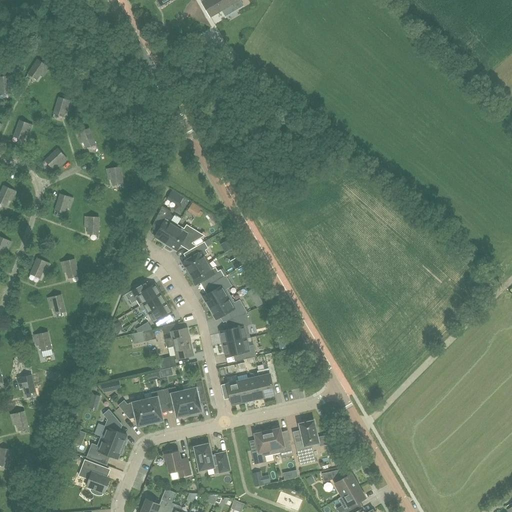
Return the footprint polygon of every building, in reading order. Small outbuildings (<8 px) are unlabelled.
[(216,0),(222,11),(241,0),(216,0)] [(43,76),(49,67),(37,59),(28,74),(37,80),(40,74),(43,76)] [(9,86),(13,86),(12,76),(0,77),(0,94),(10,93),(9,86)] [(69,111),(72,101),(58,97),(53,113),(64,116),(66,110),(69,111)] [(29,135),(32,125),(19,120),(13,136),(23,140),(26,133),(29,135)] [(86,148),(95,144),(89,128),(76,134),(80,143),(83,142),(86,148)] [(59,166),(67,159),(57,149),(45,160),(52,168),(57,163),(59,166)] [(113,185),(123,183),(120,167),(106,169),(108,179),(111,178),(113,185)] [(12,200),(16,191),(3,186),(0,192),(0,202),(6,205),(9,199),(12,200)] [(70,208),(73,198),(60,194),(55,210),(65,213),(67,207),(70,208)] [(195,202),(192,208),(202,214),(205,208),(195,202)] [(166,244),(178,224),(171,220),(174,216),(170,214),(171,211),(162,206),(155,220),(162,224),(155,237),(166,244)] [(210,230),(213,223),(195,216),(192,223),(210,230)] [(98,234),(99,217),(85,217),(84,227),(88,227),(88,234),(98,234)] [(184,228),(178,224),(166,244),(177,251),(184,238),(192,243),(205,235),(186,224),(184,228)] [(7,251),(11,242),(0,236),(0,255),(1,256),(4,250),(7,251)] [(302,238),(284,246),(294,269),(311,262),(302,238)] [(182,263),(188,274),(209,262),(205,255),(208,253),(205,250),(208,248),(204,241),(189,250),(193,256),(182,263)] [(315,258),(324,254),(316,241),(308,246),(315,258)] [(46,273),(50,264),(37,258),(30,274),(40,278),(43,271),(46,273)] [(68,278),(78,276),(74,259),(61,262),(63,272),(66,271),(68,278)] [(215,267),(212,269),(209,262),(188,274),(195,285),(206,279),(210,285),(211,284),(226,276),(226,275),(224,276),(220,269),(218,271),(215,267)] [(202,297),(209,309),(231,296),(227,289),(232,286),(226,276),(211,284),(215,290),(202,297)] [(136,300),(140,306),(160,293),(155,284),(143,291),(140,286),(125,294),(128,300),(129,300),(131,303),(136,300)] [(166,303),(160,293),(140,306),(139,306),(142,311),(146,308),(149,313),(166,303)] [(262,305),(266,302),(262,294),(258,297),(262,305)] [(55,314),(65,311),(61,295),(47,298),(50,308),(53,307),(55,314)] [(239,299),(235,302),(231,296),(209,309),(215,320),(228,312),(232,318),(233,317),(233,318),(246,313),(247,312),(239,299)] [(172,313),(166,303),(149,313),(155,323),(155,322),(157,326),(167,324),(164,317),(172,313)] [(247,324),(248,324),(246,313),(233,318),(235,328),(220,331),(223,344),(246,339),(246,338),(249,337),(249,334),(247,324)] [(193,356),(187,329),(177,331),(175,324),(163,327),(164,334),(170,333),(172,338),(165,340),(167,348),(174,346),(177,360),(193,356)] [(144,340),(154,337),(152,330),(134,334),(135,338),(143,336),(144,340)] [(41,351),(51,349),(48,332),(34,335),(36,345),(39,344),(41,351)] [(248,346),(246,339),(223,344),(226,357),(241,353),(243,360),(248,358),(254,357),(257,356),(254,344),(248,346)] [(176,367),(174,359),(174,356),(160,359),(162,370),(176,367)] [(268,368),(258,370),(264,397),(275,394),(272,383),(278,381),(274,364),(268,365),(268,368)] [(264,397),(258,370),(257,370),(258,376),(248,379),(253,399),(264,397)] [(32,375),(18,378),(14,379),(16,388),(23,387),(25,394),(35,391),(32,375)] [(253,399),(248,379),(238,381),(243,402),(253,399)] [(191,389),(184,391),(190,416),(197,414),(197,412),(202,411),(198,396),(205,394),(202,380),(190,383),(191,389)] [(243,402),(238,381),(227,384),(232,404),(243,402)] [(103,393),(115,390),(113,382),(101,384),(103,393)] [(190,416),(184,391),(177,392),(175,387),(163,389),(166,403),(173,402),(177,417),(181,416),(182,418),(190,416)] [(159,405),(166,403),(163,389),(151,392),(153,398),(145,400),(150,423),(155,422),(155,424),(162,422),(162,420),(163,420),(159,405)] [(150,423),(145,400),(127,404),(124,400),(118,406),(128,415),(133,409),(134,409),(138,426),(140,425),(140,427),(146,426),(146,424),(150,423)] [(103,415),(107,420),(100,438),(124,448),(127,441),(125,440),(127,435),(112,429),(113,427),(119,422),(109,409),(103,415)] [(18,430),(28,428),(24,411),(10,415),(13,424),(16,423),(18,430)] [(332,443),(327,435),(317,437),(317,434),(318,432),(317,429),(315,428),(314,421),(307,422),(305,421),(302,422),(301,424),(299,424),(303,441),(295,442),(299,459),(314,455),(311,445),(319,443),(319,446),(332,443)] [(273,430),(267,431),(273,455),(280,453),(282,459),(293,456),(290,441),(285,442),(285,441),(284,440),(284,441),(283,439),(280,429),(279,429),(277,427),(273,428),(273,430)] [(273,455),(267,431),(262,433),(260,431),(256,432),(256,434),(254,434),(258,450),(251,451),(254,465),(266,462),(265,457),(273,455)] [(121,455),(124,448),(100,438),(97,446),(92,443),(86,458),(99,463),(103,454),(117,459),(119,455),(121,455)] [(200,447),(195,448),(199,466),(197,466),(198,473),(208,471),(207,468),(213,467),(218,466),(220,473),(230,471),(226,453),(215,455),(216,456),(211,457),(208,445),(207,445),(206,444),(200,445),(200,447)] [(0,465),(9,466),(11,449),(0,448),(0,465)] [(171,451),(163,453),(165,462),(167,461),(170,473),(178,471),(179,477),(191,475),(188,462),(181,463),(178,452),(172,453),(171,451)] [(334,463),(339,466),(342,461),(337,458),(334,463)] [(92,489),(91,491),(93,493),(95,494),(97,495),(99,495),(102,495),(102,493),(104,493),(110,479),(100,475),(103,467),(85,460),(79,476),(89,480),(86,487),(92,489)] [(335,483),(342,496),(358,487),(351,474),(342,479),(341,478),(340,478),(335,471),(322,474),(324,481),(334,479),(336,482),(335,483)] [(365,498),(358,487),(342,496),(345,501),(341,504),(342,505),(337,508),(339,511),(354,511),(351,506),(365,498)] [(304,511),(306,500),(284,496),(282,507),(304,511)] [(164,511),(169,503),(161,500),(159,505),(146,499),(142,509),(141,508),(139,511),(164,511)] [(182,511),(183,511),(181,508),(180,507),(179,506),(172,503),(168,511),(182,511)]
